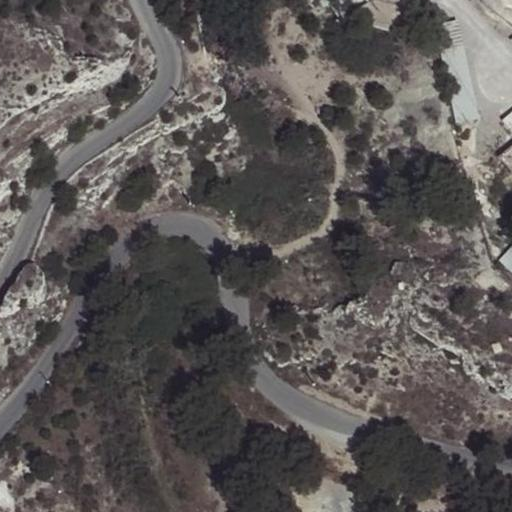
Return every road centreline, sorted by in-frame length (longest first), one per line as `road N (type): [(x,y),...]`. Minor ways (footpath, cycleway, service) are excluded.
road 1 (residential): [(0,424),(118,249),(136,236),(181,226),(202,232),(217,249),(236,344),(282,400),(349,441),(420,464),(511,465)]
road 2 (residential): [(138,0),(169,55),(170,85),(52,178),(0,288)]
